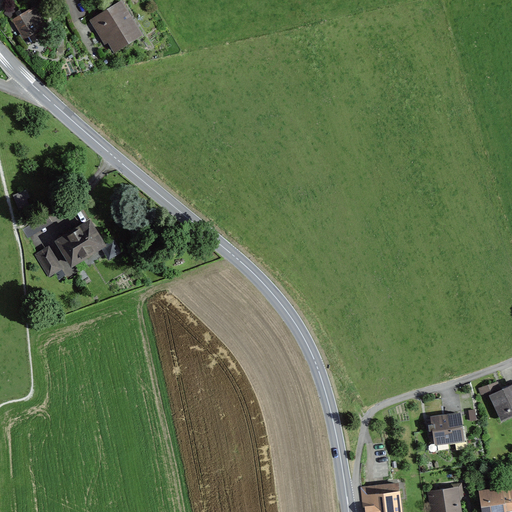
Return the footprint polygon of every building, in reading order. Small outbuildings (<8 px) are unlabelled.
[(108,39),(115,50),(141,34),(121,3),(92,21),(104,41),(108,39)] [(33,40),(48,31),(34,9),(15,20),(25,37),(29,34),(33,40)] [(27,206),(21,193),(14,196),(20,209),(27,206)] [(91,254),(92,251),(102,245),(89,223),(59,242),(72,263),(83,257),(86,257),(89,256),(91,254)] [(119,252),(113,241),(103,247),(110,258),(119,252)] [(38,255),(49,274),(60,268),(48,248),(38,255)] [(479,388),(481,394),(498,388),(496,382),(479,388)] [(511,386),(492,396),(501,416),(511,411),(511,386)] [(449,449),(448,441),(462,438),(459,414),(433,418),(434,424),(428,425),(429,430),(435,430),(438,450),(449,449)] [(400,511),(398,484),(362,488),(364,507),(367,506),(368,511),(400,511)] [(431,494),(433,511),(459,511),(457,495),(462,494),(461,484),(439,487),(440,493),(431,494)] [(504,511),(504,509),(511,507),(511,494),(502,496),(501,489),(481,492),(484,511),(504,511)]
